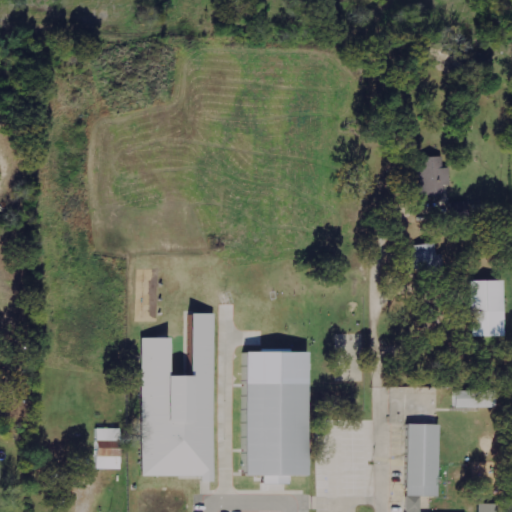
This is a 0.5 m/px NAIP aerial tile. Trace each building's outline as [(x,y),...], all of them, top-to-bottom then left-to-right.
[(443,157),(419,158),(420,198),(445,197),(445,186),(451,186),(450,169),(443,169),(443,157)] [(452,203),(453,220),(469,219),(468,202),(452,203)] [(437,256),(434,243),(412,247),(417,276),(445,272),(442,255),(437,256)] [(472,338),(505,338),(505,282),(472,282),(472,338)] [(143,339),(143,477),(203,477),(203,482),(215,483),(216,315),(193,315),(193,378),(173,378),(173,339),(143,339)] [(310,352),(247,352),(247,408),(248,408),(248,454),(245,454),(245,477),(265,477),(265,486),(291,485),(291,477),(311,477),(310,352)] [(497,391),(454,392),(454,409),(497,409),(497,391)] [(407,511),(498,511),(498,505),(480,505),(479,511),(421,511),(421,497),(439,497),(440,426),(409,425),(407,511)] [(97,470),(121,470),(122,430),(98,429),(97,470)]
